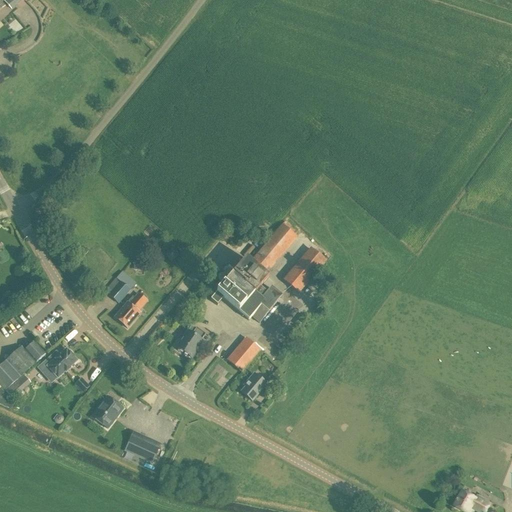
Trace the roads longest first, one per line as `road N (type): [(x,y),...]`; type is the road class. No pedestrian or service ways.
road 1 (tertiary): [(388,511),(135,366),(84,319),(18,214)]
road 2 (unclassified): [(18,214),(203,0)]
